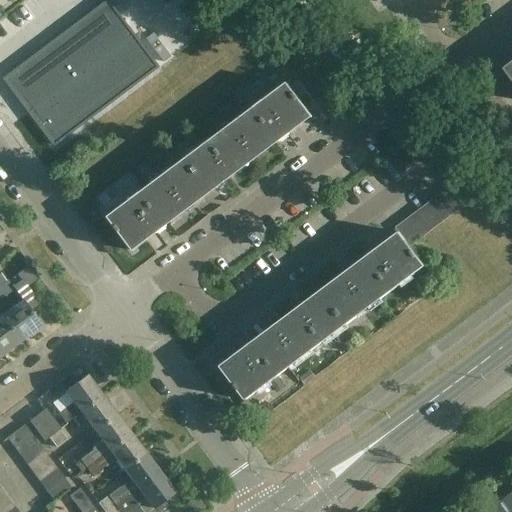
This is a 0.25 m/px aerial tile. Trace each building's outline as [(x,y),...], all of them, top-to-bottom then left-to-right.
[(27,89),(17,96),(55,146),(158,68),(108,2),(14,73),(27,89)] [(154,34),(146,39),(164,63),(172,57),(154,34)] [(511,62),(503,69),(511,80),(511,62)] [(131,199),(107,217),(133,252),(181,217),(313,118),(287,84),(263,101),(253,108),(141,193),(140,193),(131,199)] [(464,177),(454,184),(468,203),(479,196),(464,177)] [(476,177),(473,179),(470,182),(475,188),(481,183),(476,177)] [(454,184),(444,192),(459,211),(468,203),(454,184)] [(444,192),(434,199),(449,218),(459,211),(444,192)] [(434,199),(425,206),(439,225),(449,218),(434,199)] [(425,206),(415,213),(429,233),(439,225),(425,206)] [(420,240),(429,233),(415,213),(405,221),(420,240)] [(395,228),(398,233),(409,248),(410,247),(420,240),(405,221),(395,228)] [(424,266),(410,247),(409,248),(398,233),(220,366),(245,400),(268,383),(269,383),(279,376),(278,375),(391,291),(391,292),(399,286),(402,284),(402,283),(424,266)] [(0,317),(1,316),(21,342),(42,327),(22,300),(5,312),(0,305),(0,317)] [(0,354),(2,357),(21,342),(1,316),(0,317),(0,354)] [(72,419),(103,397),(87,376),(65,392),(73,403),(58,414),(66,424),(72,419)] [(286,387),(280,378),(270,385),(276,394),(286,387)] [(86,421),(95,433),(117,416),(103,397),(72,419),(78,427),(86,421)] [(44,442),(48,439),(59,431),(61,430),(46,409),(29,421),(44,442)] [(109,452),(131,435),(117,416),(95,433),(103,443),(80,460),(86,469),(109,452)] [(3,443),(6,441),(8,439),(14,448),(32,435),(24,425),(2,441),(3,443)] [(59,431),(48,439),(55,448),(66,441),(59,431)] [(32,435),(14,448),(21,457),(38,444),(32,435)] [(115,459),(124,471),(146,455),(131,435),(109,452),(86,469),(92,476),(115,459)] [(38,444),(21,457),(27,466),(45,452),(38,444)] [(45,452),(27,466),(33,474),(51,461),(45,452)] [(103,511),(108,511),(160,474),(146,455),(124,471),(130,479),(98,503),(103,511)] [(33,474),(40,483),(57,470),(51,461),(33,474)] [(46,491),(64,478),(57,470),(40,483),(46,491)] [(174,492),(160,474),(108,511),(141,511),(136,504),(144,498),(152,509),(155,506),(158,510),(168,503),(165,499),(174,492)] [(64,478),(46,491),(53,501),(71,488),(64,478)] [(81,511),(89,511),(94,509),(79,489),(69,496),(81,511)] [(511,511),(511,492),(493,507),(494,508),(507,498),(511,504),(511,511),(510,511),(511,511)] [(0,501),(0,511),(7,511),(15,507),(7,497),(0,501)]
